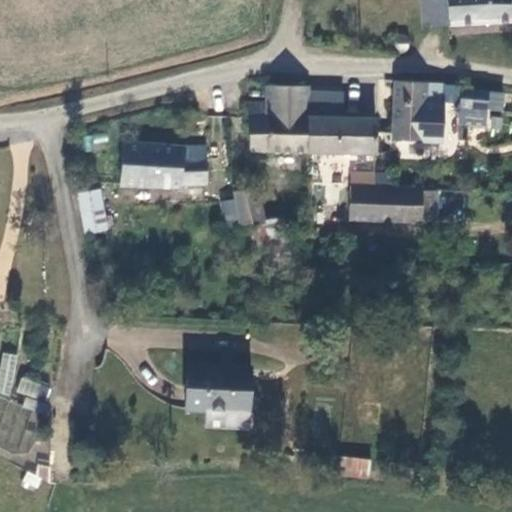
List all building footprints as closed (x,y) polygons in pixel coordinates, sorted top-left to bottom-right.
[(511,0),(419,0),(421,26),(511,20),(511,0)] [(408,49),(408,39),(404,35),(396,34),(391,38),(391,47),(394,51),(404,52),(408,49)] [(454,95),(455,83),(393,80),(391,139),(425,140),(426,114),(435,115),(443,115),(444,95),(454,95)] [(247,152),(309,153),(309,90),(309,86),(265,85),(264,102),(247,102),(247,152)] [(309,153),(375,153),(375,115),(342,114),(342,91),(309,90),(309,153)] [(490,111),(491,98),(459,96),(458,127),(478,128),(479,111),(490,111)] [(434,140),(435,115),(426,114),(425,140),(434,140)] [(117,187),(180,190),(180,184),(206,185),(208,144),(119,140),(117,187)] [(351,172),(350,185),(372,186),(372,172),(351,172)] [(372,186),(350,185),(349,220),(396,222),(396,224),(421,225),(421,219),(422,190),(422,188),(372,186)] [(258,186),(231,191),(233,199),(237,219),(238,226),(265,221),(258,186)] [(108,229),(100,187),(77,191),(84,233),(108,229)] [(332,187),(318,187),(318,199),(332,199),(332,187)] [(436,220),(438,191),(422,190),(421,219),(436,220)] [(222,222),(237,219),(233,199),(219,201),(222,222)] [(332,210),(332,199),(318,199),(318,210),(332,210)] [(0,389),(10,392),(17,355),(3,352),(0,367),(0,389)] [(185,355),(185,398),(206,398),(206,415),(248,417),(248,400),(248,357),(185,355)] [(22,377),(16,391),(37,399),(43,386),(22,377)] [(360,446),(340,444),(339,460),(359,462),(360,446)]
